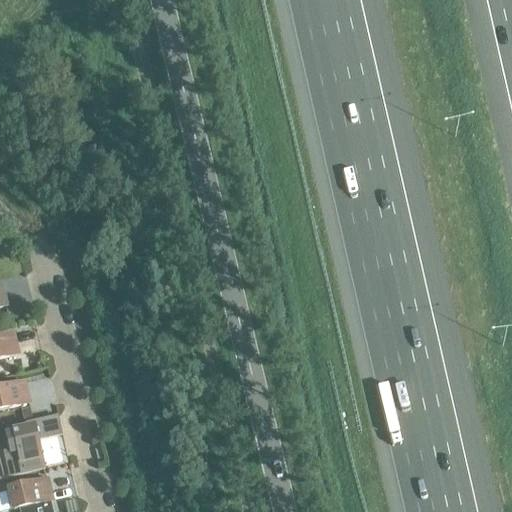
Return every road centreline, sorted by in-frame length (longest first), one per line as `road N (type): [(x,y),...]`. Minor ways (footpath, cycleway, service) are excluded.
road 1 (tertiary): [(284,511),(161,0)]
road 2 (motorway): [(324,0),(441,511)]
road 3 (residential): [(102,511),(47,269),(0,215)]
